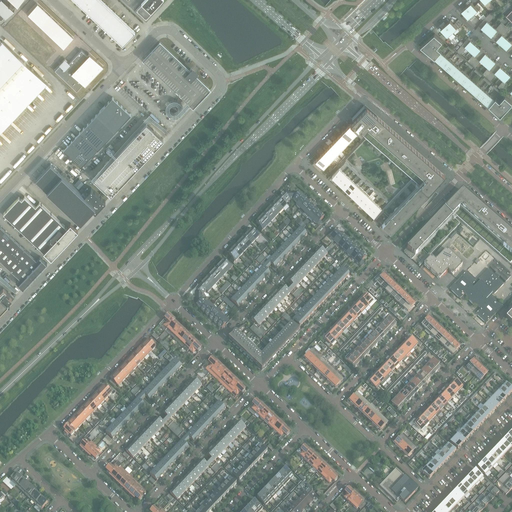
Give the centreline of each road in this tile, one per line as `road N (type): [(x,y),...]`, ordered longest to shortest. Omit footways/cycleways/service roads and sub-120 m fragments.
road 1 (unclassified): [(0,325),(221,87),(219,75),(168,30),(123,66)]
road 2 (secondary): [(320,57),(131,260)]
road 3 (secondary): [(140,265),(328,63)]
road 4 (residential): [(173,301),(47,434)]
road 5 (residential): [(342,211),(215,343)]
road 6 (residential): [(173,301),(293,165)]
road 7 (residential): [(91,475),(215,343)]
road 8 (unclassified): [(0,196),(123,66)]
road 9 (residential): [(260,386),(140,511)]
road 10 (residential): [(475,158),(360,58)]
road 11 (residential): [(379,445),(478,342)]
road 12 (residential): [(384,253),(287,357)]
road 13 (residential): [(334,402),(432,299)]
road 14 (secondary): [(95,302),(0,394)]
road 15 (residential): [(363,91),(461,174)]
road 16 (residential): [(407,44),(502,130)]
road 17 (residential): [(511,400),(426,489)]
road 18 (residential): [(428,511),(511,422)]
